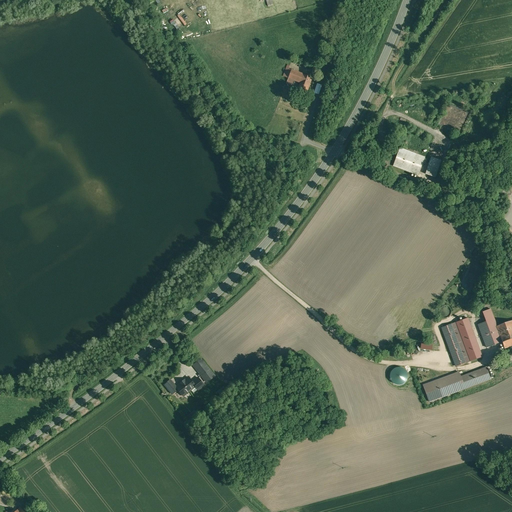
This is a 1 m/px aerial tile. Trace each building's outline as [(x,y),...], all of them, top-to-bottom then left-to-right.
[(186,23),(179,14),(172,20),(179,29),(186,23)] [(303,74),(289,69),(290,65),(287,64),(286,68),(287,68),(284,76),(288,78),(286,83),(292,85),(294,80),(300,83),(303,74)] [(312,77),(303,74),(300,83),(297,91),(306,94),(312,77)] [(425,157),(399,148),(393,166),(421,176),(422,173),(420,172),(425,157)] [(440,163),(430,160),(425,174),(434,177),(440,163)] [(444,175),(437,172),(434,180),(440,183),(444,175)] [(511,320),(511,321),(501,325),(499,319),(498,319),(498,317),(494,318),(494,320),(484,324),(487,333),(497,329),(500,337),(511,332),(511,320)] [(482,357),(468,318),(441,328),(455,367),(482,357)] [(511,332),(500,337),(504,349),(511,345),(511,332)] [(192,365),(206,383),(215,376),(201,358),(192,365)] [(459,371),(422,385),(429,402),(490,380),(486,367),(460,376),(459,371)] [(195,387),(193,384),(194,383),(189,376),(176,386),(175,387),(178,390),(183,397),(195,387)] [(171,395),(178,390),(175,387),(176,386),(171,379),(164,385),(171,395)] [(202,381),(195,387),(198,391),(205,385),(202,381)]
